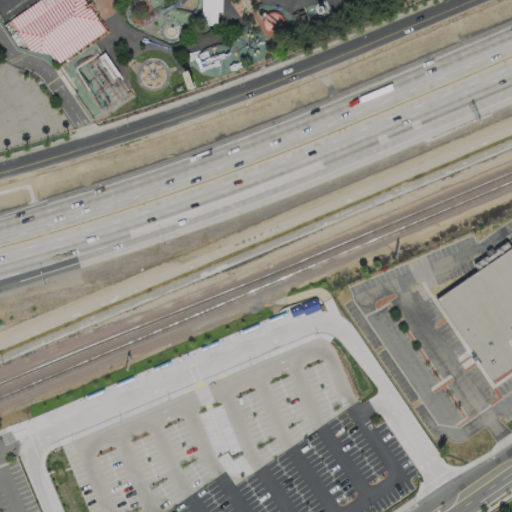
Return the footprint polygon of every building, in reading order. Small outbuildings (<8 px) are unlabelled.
[(0,0),(14,0),(9,2),(6,5),(1,10),(0,11),(0,0)] [(9,20),(37,0),(83,0),(104,30),(55,64),(49,54),(29,50),(9,20)] [(201,0),(222,0),(222,12),(217,12),(217,25),(213,25),(201,25),(201,0)] [(307,22),(295,26),(291,14),(303,10),(307,22)] [(119,75),(118,76),(112,79),(97,57),(103,53),(104,52),(119,75)] [(133,60),(128,66),(125,64),(129,58),(133,60)] [(181,72),(188,89),(194,87),(188,70),(181,72)] [(511,248),(438,299),(494,380),(511,367),(511,248)]
